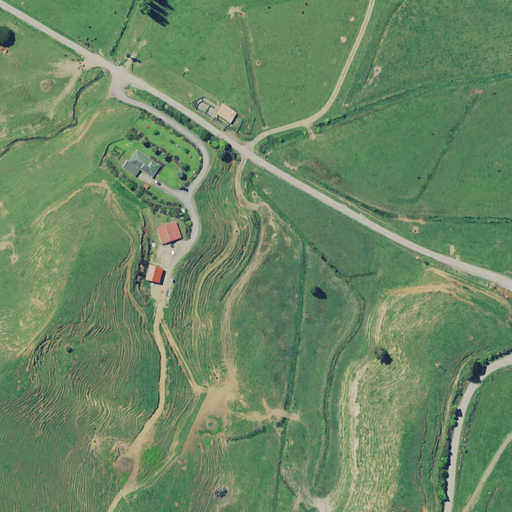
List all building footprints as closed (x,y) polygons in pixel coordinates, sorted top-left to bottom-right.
[(17,39),(10,34),(7,38),(14,43),(17,39)] [(208,62),(202,58),(199,64),(204,67),(208,62)] [(237,113),(223,104),(217,113),(230,123),(237,113)] [(160,166),(137,150),(129,162),(128,161),(123,167),(136,176),(140,170),(152,178),(160,166)] [(181,237),(176,222),(156,229),(162,244),(181,237)]
